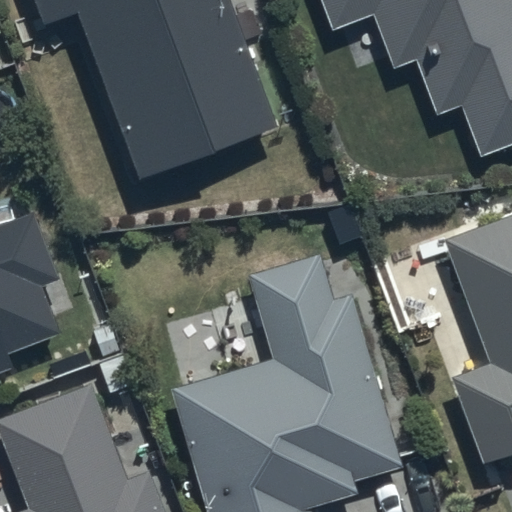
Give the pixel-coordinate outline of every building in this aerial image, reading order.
[(34,0),(43,25),(78,13),(138,184),(278,134),(230,0),(34,0)] [(511,0),(320,0),(331,31),(378,15),(397,66),(415,60),(435,114),(461,105),(479,156),(511,144),(511,0)] [(0,375),(20,368),(13,350),(62,332),(45,287),(63,281),(39,216),(0,230),(0,375)] [(511,216),(444,243),(491,364),(449,381),(481,465),(511,453),(511,216)] [(276,360),(175,387),(209,511),(315,511),(315,508),(361,495),(357,481),(400,469),(354,297),(336,302),(324,256),(253,275),(276,360)] [(92,385),(0,422),(0,426),(31,505),(13,511),(170,511),(154,471),(130,480),(92,385)]
